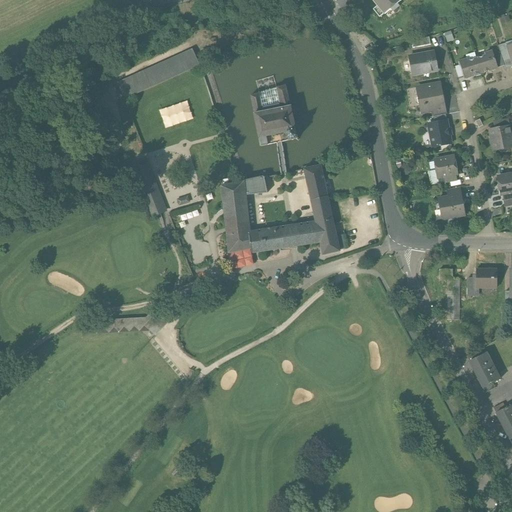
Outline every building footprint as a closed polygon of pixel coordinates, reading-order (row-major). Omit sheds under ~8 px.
[(372,0),(378,7),(373,11),(379,18),(384,15),(391,9),(393,12),(399,7),(397,4),(402,0),(372,0)] [(411,43),(412,48),(430,45),(429,38),(411,43)] [(192,51),(118,84),(125,99),(199,66),(192,51)] [(427,54),(409,57),(412,76),(437,71),(434,52),(432,53),(431,52),(427,52),(427,54)] [(492,52),(485,54),(485,56),(476,59),(481,74),(498,68),(494,57),(492,52)] [(494,57),(498,68),(504,66),(501,58),(501,55),(494,57)] [(501,58),(504,66),(505,69),(511,67),(511,65),(509,56),(501,58)] [(476,59),(467,62),(467,60),(459,62),(460,66),(464,77),(464,79),(481,74),(476,59)] [(458,78),(464,77),(460,66),(455,68),(458,78)] [(440,84),(417,88),(418,96),(417,99),(418,103),(420,105),(421,113),(432,111),(444,109),(440,84)] [(277,88),(251,96),(261,146),(267,145),(266,137),(287,133),(288,141),(297,139),(286,86),(277,88)] [(445,115),(444,109),(432,111),(433,117),(445,115)] [(447,122),(445,115),(433,117),(435,124),(447,122)] [(435,124),(428,125),(432,147),(451,144),(447,122),(435,124)] [(495,128),(489,129),(492,151),(500,149),(500,150),(502,152),(505,151),(506,149),(506,148),(511,146),(511,138),(510,126),(508,126),(495,128)] [(453,157),(435,160),(438,178),(443,177),(456,175),(457,175),(453,157)] [(321,165),(304,169),(310,201),(328,197),(321,165)] [(165,211),(148,166),(133,171),(151,217),(165,211)] [(511,174),(497,177),(500,195),(501,195),(511,192),(511,174)] [(457,181),(456,175),(443,177),(445,183),(457,181)] [(286,228),(249,234),(245,196),(267,193),(263,178),(221,186),(228,252),(250,248),(251,253),(289,247),(286,228)] [(448,197),(460,194),(459,188),(447,190),(448,197)] [(511,192),(501,195),(502,201),(511,198),(511,192)] [(448,197),(438,198),(439,205),(437,208),(440,210),(442,220),(464,216),(460,194),(448,197)] [(328,197),(310,201),(315,224),(286,228),(289,247),(320,242),(323,254),(339,251),(328,197)] [(511,198),(502,201),(504,207),(511,205),(511,198)] [(497,270),(476,270),(476,280),(476,288),(497,288),(497,270)] [(459,278),(446,278),(447,320),(459,320),(459,278)] [(476,297),(476,288),(476,280),(468,280),(468,297),(476,297)] [(146,320),(85,325),(79,331),(83,335),(161,329),(165,324),(155,315),(151,319),(148,317),(146,320)] [(468,362),(470,361),(478,357),(476,352),(466,356),(468,362)] [(500,379),(486,353),(478,357),(470,361),(473,368),(472,368),(482,389),(492,383),(500,379)] [(495,388),(492,383),(482,389),(485,393),(495,388)] [(496,414),(497,413),(506,408),(503,403),(493,408),(496,414)] [(511,405),(506,408),(497,413),(500,419),(499,420),(509,440),(511,438),(511,405)]
